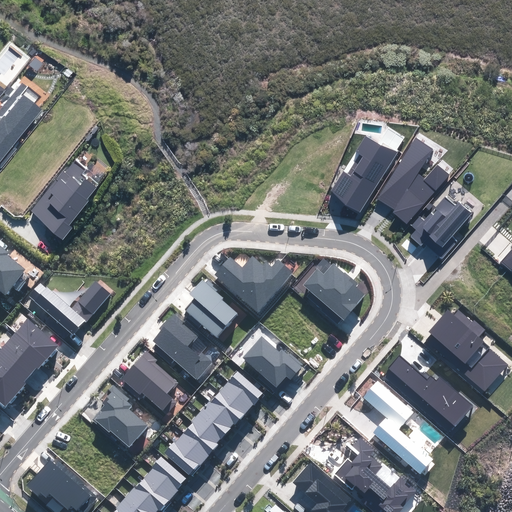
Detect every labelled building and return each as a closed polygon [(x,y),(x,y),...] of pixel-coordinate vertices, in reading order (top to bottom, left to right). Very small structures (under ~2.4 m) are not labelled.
[(0,168),(1,169),(17,149),(13,146),(41,110),(34,104),(39,97),(21,83),(0,109),(0,168)] [(435,145),(416,134),(379,196),(394,204),(395,208),(409,220),(451,171),(438,162),(427,174),(419,170),(435,145)] [(396,151),(370,135),(360,150),(367,154),(354,173),(347,169),(334,188),(361,206),(396,151)] [(72,160),(33,210),(63,237),(72,227),(69,225),(88,201),(86,199),(95,187),(80,176),(85,170),(72,160)] [(457,202),(447,194),(428,216),(421,210),(410,223),(414,227),(410,231),(423,242),(425,239),(442,254),(455,238),(449,233),(471,209),(459,199),(457,202)] [(8,252),(0,246),(0,289),(5,294),(25,270),(6,255),(8,252)] [(511,252),(501,265),(511,274),(511,252)] [(230,257),(215,275),(258,312),(292,272),(278,260),(272,268),(265,262),(263,265),(252,256),(243,268),(230,257)] [(317,269),(304,284),(345,319),(365,296),(355,288),(358,284),(345,273),(344,274),(333,264),(324,275),(317,269)] [(223,297),(202,280),(190,294),(195,298),(185,310),(216,336),(236,313),(221,300),(223,297)] [(95,281),(71,309),(85,320),(86,322),(110,294),(95,281)] [(71,309),(41,283),(28,297),(72,335),(85,320),(71,309)] [(454,313),(450,310),(430,332),(462,361),(457,367),(485,392),(510,364),(478,336),(485,327),(475,318),(473,320),(459,307),(454,313)] [(198,336),(173,314),(160,328),(162,330),(153,341),(156,344),(153,348),(170,363),(173,359),(197,379),(212,362),(191,344),(198,336)] [(58,344),(28,318),(14,333),(45,359),(58,344)] [(45,359),(14,333),(1,349),(32,375),(45,359)] [(261,337),(243,358),(277,386),(286,375),(291,379),(301,367),(282,350),(279,353),(261,337)] [(32,375),(1,349),(0,350),(0,375),(18,391),(32,375)] [(157,360),(146,351),(123,378),(126,381),(122,385),(140,400),(145,395),(166,413),(176,402),(168,395),(178,383),(154,363),(157,360)] [(428,378),(401,355),(391,368),(456,424),(473,405),(440,377),(438,381),(430,375),(428,378)] [(263,392),(236,369),(227,380),(254,403),(263,392)] [(18,391),(0,375),(0,401),(5,406),(18,391)] [(417,409),(378,377),(361,397),(385,417),(373,432),(423,474),(436,458),(400,429),(417,409)] [(254,403),(227,380),(218,390),(245,413),(254,403)] [(129,399),(114,385),(110,390),(112,392),(102,404),(104,405),(92,419),(108,433),(110,430),(129,446),(147,426),(128,409),(131,405),(127,402),(129,399)] [(245,413),(218,390),(209,400),(236,423),(245,413)] [(236,423),(209,400),(200,410),(228,434),(236,423)] [(228,434),(200,410),(192,420),(219,444),(228,434)] [(219,444),(192,420),(183,431),(210,454),(219,444)] [(210,454),(183,431),(174,441),(201,465),(210,454)] [(397,511),(417,490),(359,439),(351,448),(359,456),(352,464),(347,460),(334,475),(376,511),(397,511)] [(201,465),(174,441),(163,453),(191,477),(201,465)] [(186,477),(162,456),(153,467),(177,487),(186,477)] [(50,458),(27,485),(38,494),(40,491),(47,498),(50,494),(68,509),(71,505),(79,511),(83,511),(96,497),(50,458)] [(357,498),(312,459),(292,482),(305,493),(301,498),(316,511),(314,511),(349,511),(347,510),(357,498)] [(177,487),(153,467),(145,477),(169,497),(177,487)] [(169,497),(145,477),(135,488),(159,508),(169,497)] [(155,511),(159,508),(135,488),(126,498),(143,511),(155,511)] [(143,511),(126,498),(117,508),(121,511),(143,511)] [(288,511),(278,502),(268,511),(288,511)]
